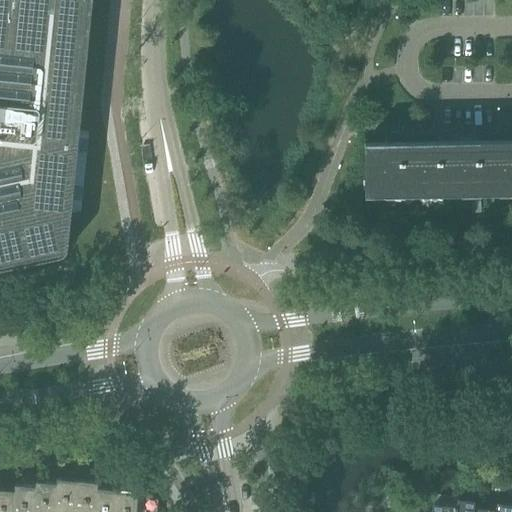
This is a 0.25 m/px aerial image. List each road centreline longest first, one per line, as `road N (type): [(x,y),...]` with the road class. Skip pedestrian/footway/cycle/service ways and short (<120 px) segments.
road 1 (tertiary): [(511,296),(243,325)]
road 2 (tertiary): [(250,361),(511,332)]
road 3 (residential): [(207,301),(157,88)]
road 4 (residential): [(157,88),(154,119),(179,304)]
road 5 (tertiary): [(0,405),(156,383)]
road 6 (tertiary): [(147,341),(0,369)]
road 7 (residential): [(406,65),(409,42),(422,30),(511,28)]
road 8 (residential): [(406,65),(410,83),(429,96),(511,95)]
